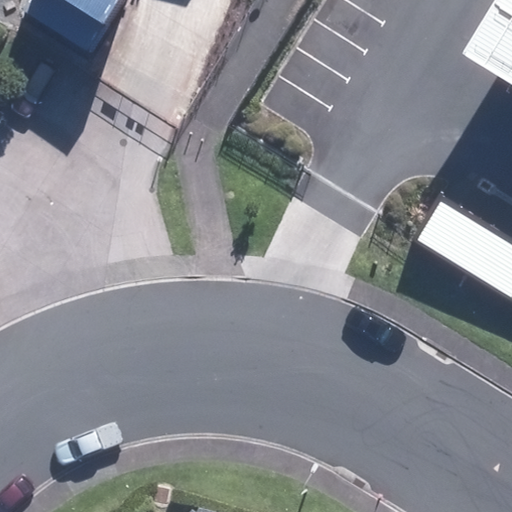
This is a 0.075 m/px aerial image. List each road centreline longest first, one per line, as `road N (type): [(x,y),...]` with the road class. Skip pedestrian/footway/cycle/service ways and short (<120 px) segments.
road 1 (unclassified): [(0,429),(62,392),(135,366),(228,356),(331,381),(511,492)]
road 2 (unknown): [(116,270),(0,185)]
